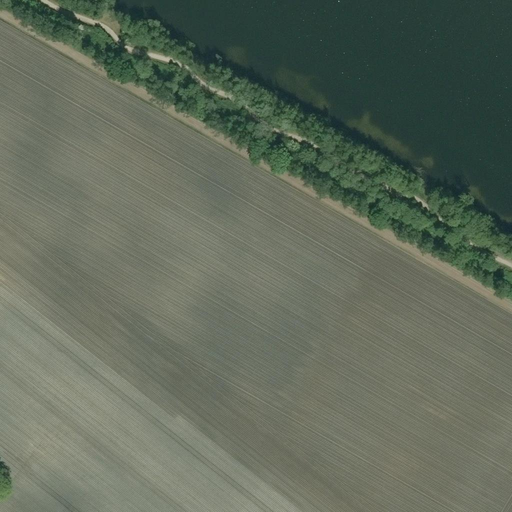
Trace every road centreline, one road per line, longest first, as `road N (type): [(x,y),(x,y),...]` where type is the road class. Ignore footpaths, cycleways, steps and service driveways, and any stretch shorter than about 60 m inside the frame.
road 1 (track): [(0,12),(511,306)]
road 2 (unknown): [(33,0),(511,272)]
